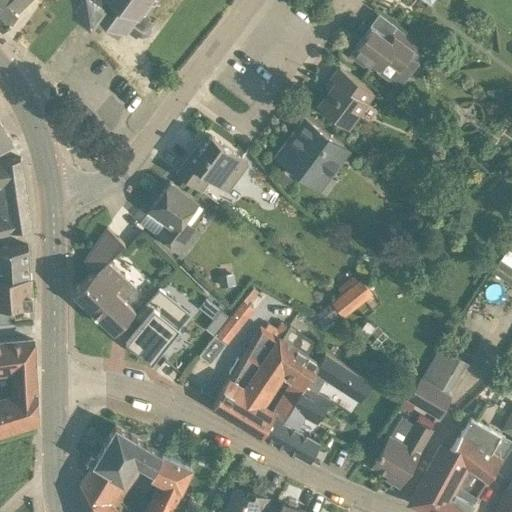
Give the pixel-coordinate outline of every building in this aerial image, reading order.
[(0,0),(0,27),(1,29),(16,14),(16,13),(28,0),(0,0)] [(86,0),(134,34),(136,32),(140,34),(147,33),(151,27),(150,20),(147,18),(149,15),(145,12),(153,0),(86,0)] [(387,39),(370,26),(350,54),(363,64),(366,60),(379,69),(386,59),(399,68),(408,56),(412,60),(421,48),(395,29),(387,39)] [(442,81),(450,68),(436,58),(427,71),(442,81)] [(346,128),(373,92),(340,68),(331,80),(335,83),(318,107),(346,128)] [(345,148),(306,119),(296,133),(297,134),(291,143),(286,139),(274,156),(316,187),(345,148)] [(0,120),(0,145),(12,142),(0,120)] [(247,162),(230,149),(211,135),(199,151),(194,147),(176,172),(200,190),(210,178),(227,190),(247,162)] [(0,233),(7,232),(30,226),(20,157),(0,159),(0,233)] [(292,179),(283,172),(277,181),(286,188),(292,179)] [(177,250),(194,228),(183,220),(196,202),(169,182),(149,209),(167,222),(157,235),(177,250)] [(112,330),(134,308),(123,298),(133,287),(124,278),(125,277),(107,260),(124,243),(106,226),(83,261),(93,270),(72,292),(112,330)] [(0,275),(29,272),(27,245),(0,246),(0,275)] [(371,256),(364,251),(360,256),(368,261),(371,256)] [(511,284),(511,267),(499,259),(491,271),(511,284)] [(0,303),(30,301),(29,272),(0,275),(0,303)] [(221,286),(231,285),(230,275),(220,276),(221,286)] [(343,317),(372,293),(360,278),(313,315),(322,326),(340,313),(343,317)] [(141,320),(125,340),(150,360),(189,312),(158,287),(134,314),(141,320)] [(198,306),(212,317),(219,308),(204,297),(198,306)] [(243,299),(237,307),(216,333),(227,342),(248,316),(254,308),(243,299)] [(12,308),(0,310),(0,321),(14,320),(12,308)] [(227,314),(219,308),(204,327),(213,333),(227,314)] [(267,329),(278,337),(286,324),(280,321),(276,327),(270,324),(267,329)] [(265,361),(265,362),(228,415),(257,432),(267,413),(256,406),(277,370),(291,378),(268,413),(281,420),(303,385),(319,361),(307,353),(315,340),(289,324),(281,338),(265,361)] [(267,329),(261,325),(246,350),(248,351),(231,378),(229,377),(216,399),(212,405),(212,406),(228,415),(265,362),(265,361),(281,338),(278,337),(267,329)] [(35,368),(33,340),(0,343),(0,369),(14,367),(14,368),(35,368)] [(451,394),(469,363),(439,345),(421,375),(420,375),(405,397),(414,401),(438,415),(451,394)] [(268,413),(257,432),(261,434),(265,437),(307,460),(317,441),(296,429),(304,415),(316,422),(329,400),(315,392),(324,379),(340,389),(352,370),(324,353),(319,361),(303,385),(281,420),(268,413)] [(0,428),(38,417),(36,389),(17,397),(0,402),(0,428)] [(409,410),(414,401),(405,397),(401,405),(409,410)] [(511,407),(502,427),(511,431),(511,407)] [(488,478),(511,440),(487,427),(471,418),(449,450),(440,445),(408,502),(434,511),(467,511),(473,504),(471,503),(458,496),(471,474),(484,482),(485,483),(488,478)] [(400,481),(431,428),(416,420),(403,442),(389,434),(371,464),(400,481)] [(150,468),(161,452),(160,451),(115,424),(80,483),(82,511),(114,511),(106,501),(138,457),(150,468)] [(161,452),(150,468),(147,473),(157,479),(144,511),(169,511),(191,466),(161,452)] [(511,511),(511,490),(506,488),(494,511),(511,511)] [(246,494),(232,489),(224,510),(218,509),(216,511),(263,511),(269,497),(248,489),(246,494)] [(298,505),(296,501),(289,498),(284,500),(283,503),(282,502),(278,511),(306,511),(307,511),(297,508),(298,505)]
